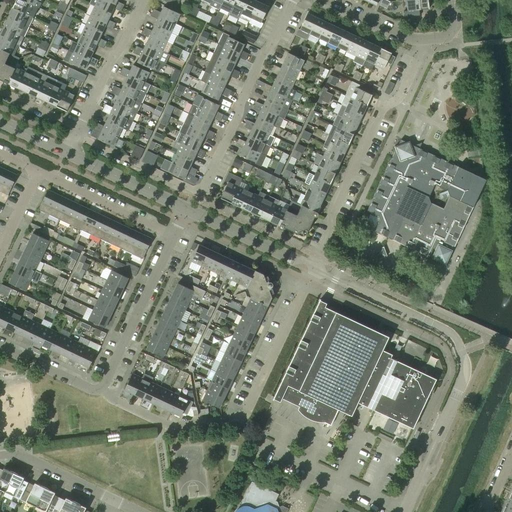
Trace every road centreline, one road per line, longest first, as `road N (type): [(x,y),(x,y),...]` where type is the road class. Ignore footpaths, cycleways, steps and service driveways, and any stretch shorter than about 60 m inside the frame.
road 1 (residential): [(75,134),(195,193),(290,0)]
road 2 (tertiary): [(398,511),(464,364),(448,333),(311,267)]
road 3 (residential): [(93,391),(169,427),(221,423),(243,405),(311,267)]
road 4 (residential): [(93,391),(172,234)]
road 5 (residential): [(311,267),(382,108)]
road 6 (residential): [(172,234),(34,171)]
road 7 (tertiary): [(311,267),(189,205)]
road 8 (residential): [(139,0),(80,123)]
road 9 (tertiary): [(189,205),(66,153)]
road 10 (residential): [(110,500),(0,455)]
